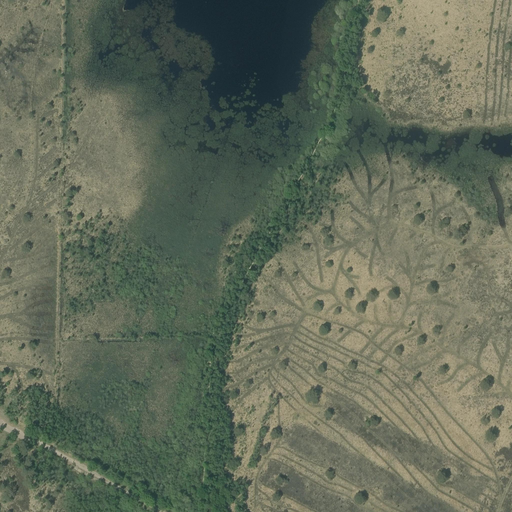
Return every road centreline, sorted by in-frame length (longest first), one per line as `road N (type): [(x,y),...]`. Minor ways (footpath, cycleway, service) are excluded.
road 1 (track): [(63,0),(57,405)]
road 2 (track): [(0,421),(161,511)]
